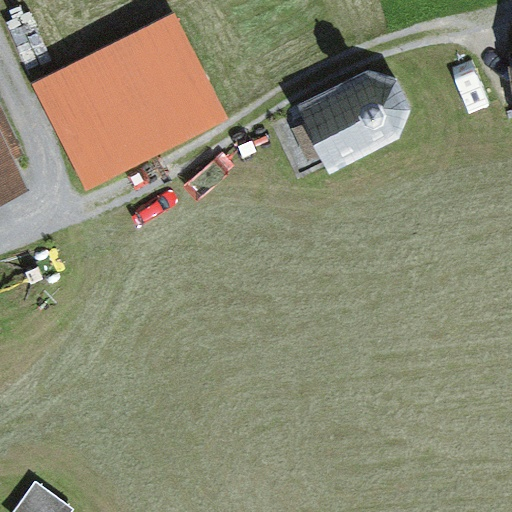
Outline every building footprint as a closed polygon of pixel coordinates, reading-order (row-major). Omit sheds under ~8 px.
[(177,15),(39,79),(95,178),(228,111),(177,15)] [(511,23),(502,24),(509,127),(511,126),(511,23)] [(378,72),(300,111),(328,168),(408,129),(415,104),(402,78),(378,72)] [(0,197),(10,193),(0,171),(0,197)] [(91,511),(93,510),(43,479),(21,511),(91,511)]
